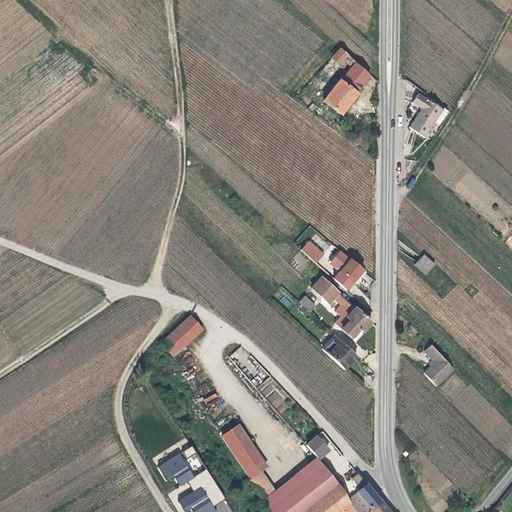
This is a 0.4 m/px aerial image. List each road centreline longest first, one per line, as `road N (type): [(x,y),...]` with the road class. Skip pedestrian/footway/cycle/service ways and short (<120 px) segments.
road 1 (secondary): [(392,486),(390,0)]
road 2 (unclassified): [(392,486),(368,474),(251,343),(203,309),(0,238)]
road 3 (track): [(173,0),(183,151),(157,290)]
road 4 (track): [(511,17),(427,164),(405,192),(389,196)]
road 5 (track): [(133,290),(0,377)]
